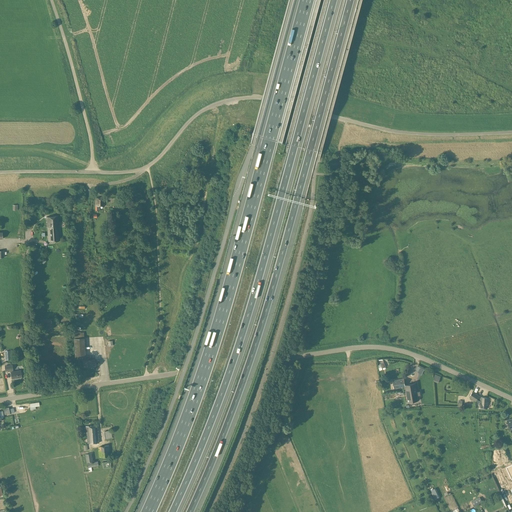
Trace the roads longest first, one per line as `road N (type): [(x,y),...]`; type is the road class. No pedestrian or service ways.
road 1 (unclassified): [(290,0),(178,386),(125,511)]
road 2 (motorway): [(172,511),(235,355),(332,0)]
road 3 (motorway): [(190,511),(252,354),(349,0)]
road 4 (motorway): [(306,0),(205,367),(148,511)]
road 5 (unclassified): [(511,132),(392,131),(243,97),(202,110),(143,168),(92,172)]
road 6 (unclassified): [(0,401),(288,358)]
road 7 (unclassified): [(511,398),(383,347),(288,358)]
road 8 (track): [(35,396),(23,199)]
road 9 (unclassified): [(92,172),(50,0)]
